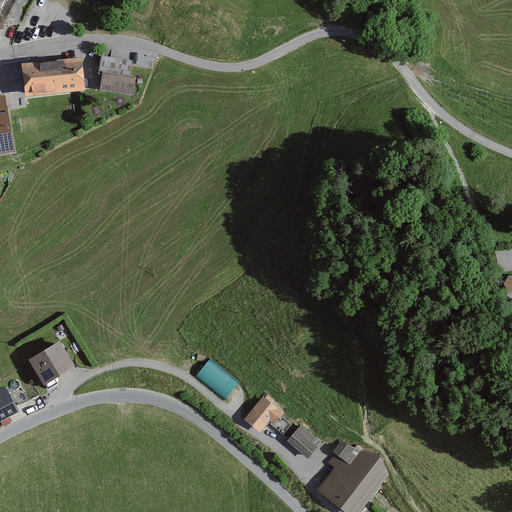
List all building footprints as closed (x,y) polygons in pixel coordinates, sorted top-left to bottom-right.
[(22,25),(27,0),(15,0),(10,22),(22,25)] [(128,61),(98,56),(95,75),(96,75),(93,90),(130,96),(133,78),(126,77),(128,61)] [(76,60),(16,65),(19,96),(79,91),(76,60)] [(0,153),(9,152),(1,96),(0,96),(0,153)] [(511,276),(509,276),(503,284),(508,294),(511,293),(511,276)] [(73,371),(59,349),(31,365),(45,388),(73,371)] [(195,377),(222,399),(237,382),(210,359),(195,377)] [(0,422),(17,414),(5,391),(0,392),(0,422)] [(282,412),(261,395),(240,421),(256,434),(266,421),(271,425),(282,412)] [(319,442),(299,424),(284,442),(305,459),(319,442)] [(334,455),(327,463),(332,467),(313,490),(338,511),(356,511),(389,475),(355,446),(352,450),(341,440),(331,452),(334,455)]
